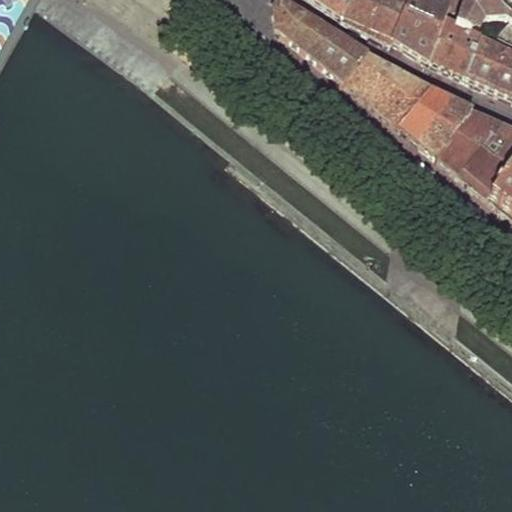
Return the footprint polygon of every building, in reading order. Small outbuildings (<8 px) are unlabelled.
[(349,0),(305,0),(340,24),(349,0)] [(349,0),(340,24),(365,38),(389,51),(392,46),(412,0),(349,0)] [(417,0),(412,0),(392,46),(410,58),(428,70),(440,31),(447,14),(445,13),(449,0),(442,0),(439,10),(417,0)] [(511,0),(461,0),(451,33),(467,42),(473,28),(495,28),(497,45),(493,55),(511,63),(511,0)] [(364,65),(280,13),(276,13),(274,15),(271,18),(277,36),(275,40),(283,46),(285,44),(336,86),(335,89),(341,93),(345,92),(363,67),(364,65)] [(440,31),(428,70),(447,78),(466,86),(479,48),(467,42),(451,33),(440,31)] [(479,48),(466,86),(491,97),(511,106),(511,63),(493,55),(479,48)] [(382,77),(363,67),(345,92),(376,118),(399,86),(382,77)] [(413,94),(399,86),(376,118),(388,127),(400,137),(427,101),(413,94)] [(437,107),(427,101),(400,137),(409,145),(417,152),(448,112),(437,107)] [(458,117),(448,112),(417,152),(427,159),(437,165),(468,122),(458,117)] [(511,142),(468,122),(437,165),(462,187),(487,208),(511,173),(511,142)] [(511,173),(487,208),(511,228),(511,173)]
